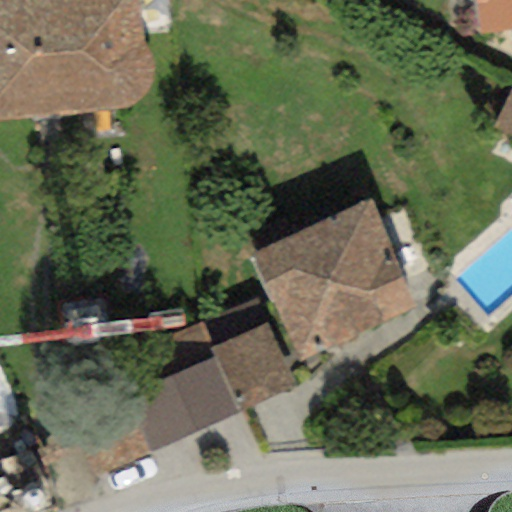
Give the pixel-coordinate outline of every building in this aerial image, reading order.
[(137,0),(0,0),(0,120),(111,110),(119,108),(130,104),(133,103),(142,96),(146,89),(151,80),(151,68),(150,61),(146,53),(141,44),(137,0)] [(511,0),(472,0),(476,32),(511,27),(511,0)] [(511,87),(491,124),(511,135),(511,87)] [(414,308),(366,203),(247,257),(295,362),(414,308)] [(295,391),(255,297),(59,380),(99,474),(295,391)]
